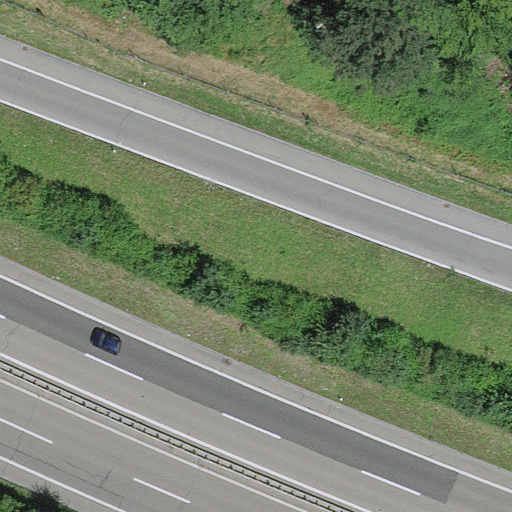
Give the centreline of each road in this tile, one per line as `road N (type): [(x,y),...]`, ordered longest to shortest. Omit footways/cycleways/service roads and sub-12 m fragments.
road 1 (motorway): [(511,265),(0,74)]
road 2 (motorway): [(473,511),(0,313)]
road 3 (motorway): [(0,418),(210,511)]
